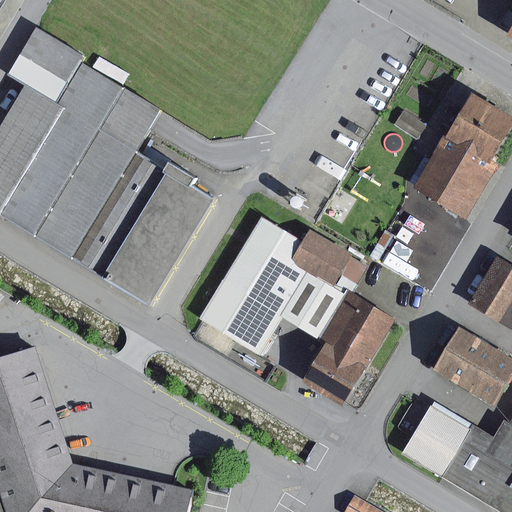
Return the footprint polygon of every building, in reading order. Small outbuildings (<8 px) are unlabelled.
[(511,18),(502,37),(511,42),(511,18)] [(83,57),(33,28),(4,76),(22,88),(0,123),(0,215),(145,303),(209,198),(183,183),(188,176),(162,160),(159,166),(135,151),(160,111),(80,63),(83,57)] [(511,121),(466,95),(411,189),(463,220),(495,165),(488,161),(511,121)] [(426,126),(403,111),(393,125),(416,140),(426,126)] [(298,241),(258,217),(196,321),(257,357),(280,318),(306,275),(341,296),(315,339),(321,343),(296,384),(340,409),(394,319),(352,294),(368,266),(305,229),(298,241)] [(511,266),(495,257),(466,305),(511,331),(511,266)] [(341,296),(306,275),(280,318),(315,339),(341,296)] [(511,372),(511,359),(456,327),(430,371),(491,407),(511,372)] [(0,362),(0,492),(6,511),(192,511),(197,492),(74,465),(37,350),(0,362)] [(468,429),(428,405),(397,455),(492,511),(511,511),(511,416),(507,424),(502,421),(491,438),(470,425),(468,429)] [(380,511),(354,497),(344,511),(380,511)]
